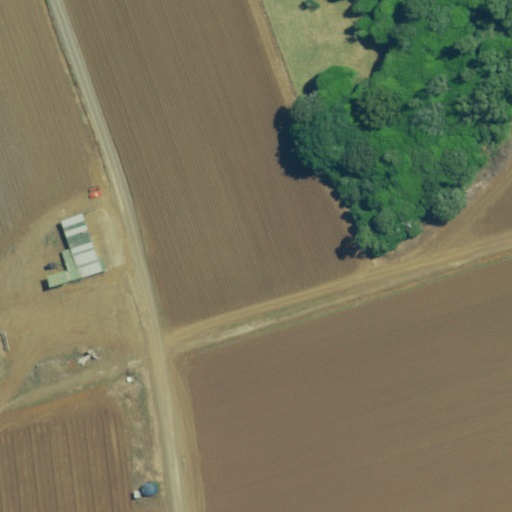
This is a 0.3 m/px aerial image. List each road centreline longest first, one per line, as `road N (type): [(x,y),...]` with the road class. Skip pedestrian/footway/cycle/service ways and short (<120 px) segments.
road 1 (track): [(0,397),(511,239)]
road 2 (track): [(180,511),(161,342),(122,173),(58,0)]
